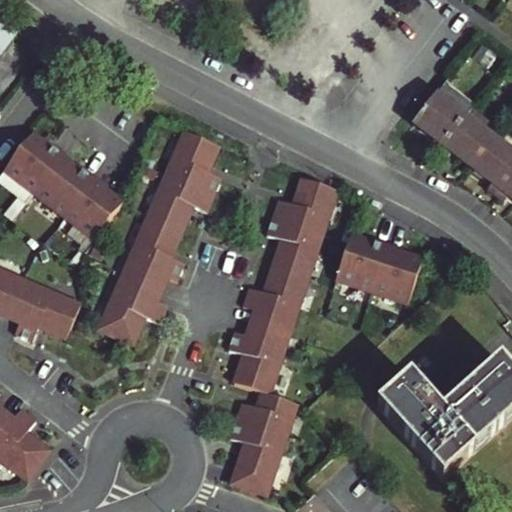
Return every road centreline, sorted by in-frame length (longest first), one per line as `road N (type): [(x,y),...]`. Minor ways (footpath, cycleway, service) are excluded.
road 1 (residential): [(91,30),(351,165)]
road 2 (residential): [(112,511),(167,498),(185,478),(182,438),(152,418),(118,428),(97,483),(75,509)]
road 3 (residential): [(351,165),(463,5)]
road 4 (residential): [(351,165),(449,215),(511,265)]
road 5 (residential): [(91,30),(0,149)]
